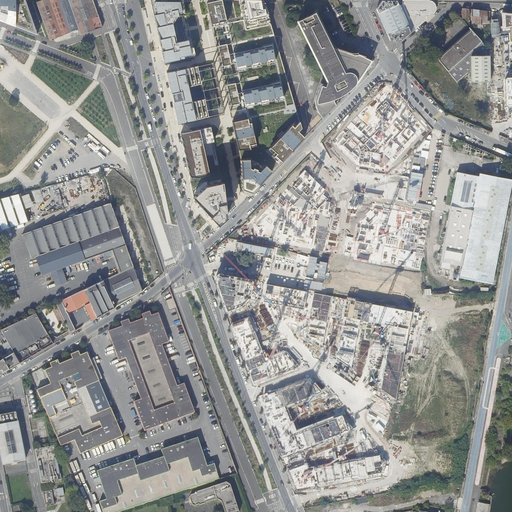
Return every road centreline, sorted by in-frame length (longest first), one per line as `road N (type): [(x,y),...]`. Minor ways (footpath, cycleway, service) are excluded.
road 1 (unknown): [(288,503),(383,481),(450,126)]
road 2 (secondary): [(292,511),(194,255)]
road 3 (unclassified): [(194,255),(387,61)]
road 4 (secondary): [(114,0),(194,255)]
road 5 (unclassified): [(0,382),(149,295),(194,255)]
road 6 (unknown): [(194,255),(418,296)]
road 7 (residential): [(387,61),(435,117),(511,149)]
